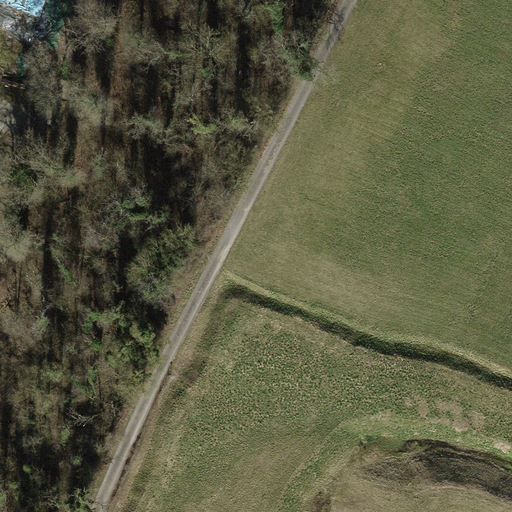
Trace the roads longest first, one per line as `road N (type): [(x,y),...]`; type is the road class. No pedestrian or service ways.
road 1 (track): [(87,511),(349,0)]
road 2 (track): [(0,254),(32,166),(120,0)]
